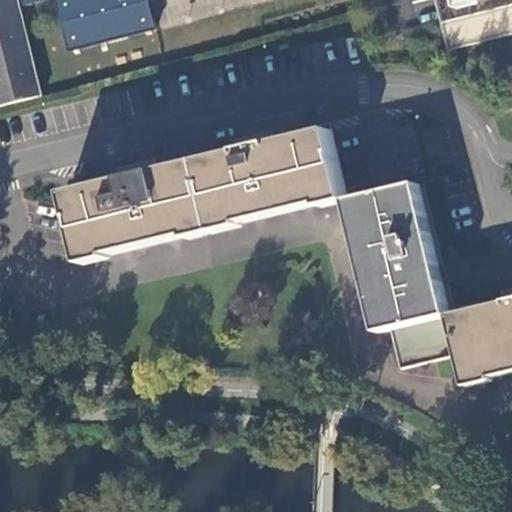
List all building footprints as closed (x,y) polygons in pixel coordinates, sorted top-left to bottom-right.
[(0,0),(0,107),(42,97),(18,0),(0,0)] [(55,0),(65,47),(155,29),(148,0),(19,0),(21,5),(46,0),(55,0)] [(511,5),(444,23),(450,47),(511,31),(511,5)] [(66,196),(83,269),(109,263),(108,258),(188,239),(189,244),(241,231),(240,228),(321,209),(322,212),(348,206),(330,132),(273,146),(271,136),(254,140),(238,144),(240,154),(158,173),(155,163),(138,167),(121,171),(124,182),(66,196)] [(511,290),(502,292),(504,304),(451,318),(444,286),(419,188),(349,205),(381,335),(394,332),(406,370),(459,358),(467,388),(492,383),(491,378),(511,372),(511,290)]
